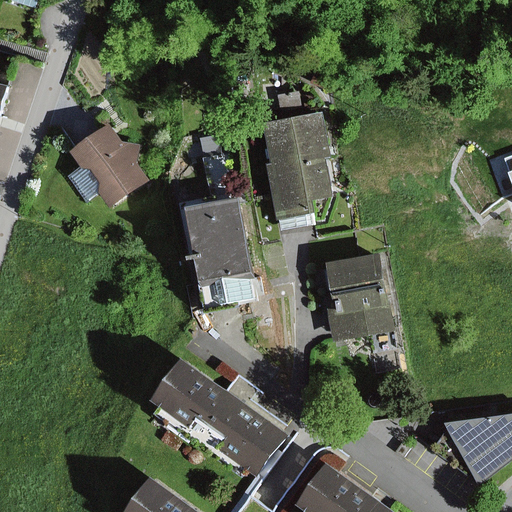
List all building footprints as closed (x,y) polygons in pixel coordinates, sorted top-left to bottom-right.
[(12,0),(12,1),(35,8),(38,0),(12,0)] [(248,76),(244,60),(232,63),(235,79),(248,76)] [(330,77),(317,70),(310,83),(324,89),(330,77)] [(0,84),(0,116),(9,87),(0,84)] [(272,164),(267,165),(278,221),(280,221),(282,231),(316,225),(312,201),(333,197),(325,159),(331,158),(323,113),(304,116),(299,92),(279,96),(283,120),(264,124),(272,164)] [(123,143),(110,125),(90,139),(71,152),(82,168),(69,177),(87,203),(99,194),(110,209),(150,182),(137,163),(139,153),(133,144),(123,143)] [(212,198),(181,204),(197,290),(217,286),(221,305),(254,299),(251,280),(254,279),(240,204),(247,203),(242,171),(232,173),(229,153),(222,155),(218,136),(201,140),(212,198)] [(511,155),(503,159),(511,183),(511,155)] [(279,227),(263,230),(266,244),(281,241),(279,227)] [(328,309),(334,342),(396,330),(381,253),(327,263),(335,308),(328,309)] [(283,454),(298,433),(253,401),(260,391),(239,376),(227,392),(182,359),(152,401),(190,428),(198,417),(228,438),(219,449),(259,478),(279,450),(283,454)] [(326,414),(341,405),(332,390),(317,398),(326,414)] [(449,429),(434,450),(482,484),(511,460),(511,412),(445,424),(449,429)] [(405,458),(411,449),(402,443),(396,452),(405,458)] [(395,511),(328,464),(297,506),(306,511),(305,511),(395,511)] [(201,511),(152,477),(127,511),(201,511)]
